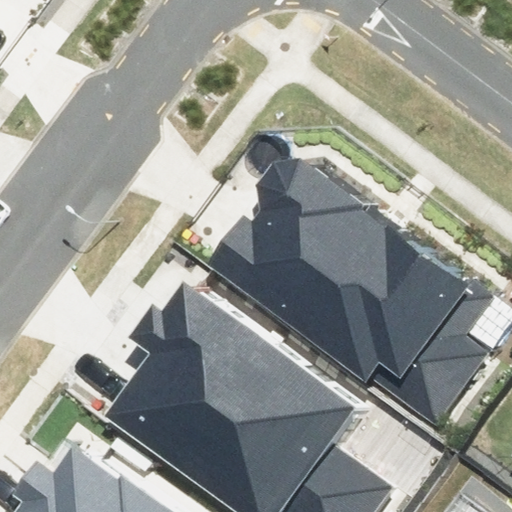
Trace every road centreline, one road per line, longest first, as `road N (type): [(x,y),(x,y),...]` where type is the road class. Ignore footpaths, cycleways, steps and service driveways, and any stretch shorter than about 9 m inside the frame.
road 1 (residential): [(0,253),(200,0)]
road 2 (residential): [(363,0),(511,108)]
